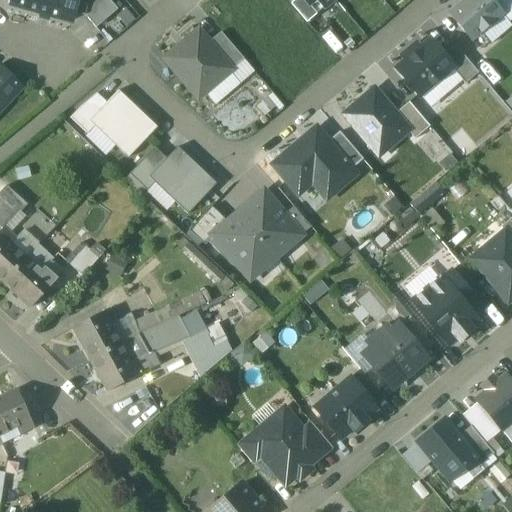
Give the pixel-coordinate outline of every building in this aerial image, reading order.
[(44,0),(10,0),(11,1),(10,4),(41,13),(44,0)] [(77,0),(44,0),(41,13),(72,22),(75,8),(77,0)] [(125,4),(121,0),(77,0),(75,8),(96,28),(125,4)] [(307,23),(333,0),(297,0),(291,5),(307,23)] [(470,0),(452,16),(472,40),(502,14),(490,0),(470,0)] [(511,3),(509,0),(490,0),(502,14),(509,22),(511,19),(511,3)] [(198,31),(164,60),(198,99),(232,70),(208,43),(198,31)] [(244,60),(221,33),(208,43),(232,70),(244,60)] [(420,49),(416,44),(402,56),(406,61),(396,69),(419,97),(452,69),(453,68),(443,56),(429,41),(420,49)] [(478,73),(455,46),(443,56),(453,68),(452,69),(465,84),(478,73)] [(0,68),(0,110),(21,89),(0,68)] [(395,114),(374,89),(343,115),(374,152),(386,141),(391,146),(408,132),(409,131),(395,114)] [(95,127),(128,159),(157,128),(118,91),(107,103),(89,122),(95,127)] [(82,105),(71,119),(86,135),(95,127),(89,122),(107,103),(96,93),(82,105)] [(429,127),(409,103),(395,114),(409,131),(408,132),(415,140),(429,127)] [(317,130),(273,167),(298,196),(311,185),(324,201),(355,175),(351,171),(327,143),(317,130)] [(339,132),(327,143),(351,171),(363,161),(339,132)] [(129,175),(147,192),(155,184),(149,178),(166,160),(154,148),(129,175)] [(155,184),(187,215),(217,185),(178,148),(166,160),(149,178),(155,184)] [(264,192),(238,215),(276,258),(302,237),(284,216),(264,192)] [(21,213),(0,195),(0,227),(2,230),(3,229),(4,230),(21,213)] [(210,236),(224,221),(211,209),(190,232),(203,244),(210,236)] [(293,209),(284,216),(302,237),(311,229),(293,209)] [(434,229),(442,220),(430,209),(421,218),(434,229)] [(249,281),(276,258),(238,215),(237,215),(239,218),(230,226),(224,221),(210,236),(249,281)] [(511,218),(500,228),(504,232),(505,232),(511,239),(511,218)] [(43,241),(43,242),(50,249),(64,235),(55,227),(53,229),(43,241)] [(4,230),(3,229),(2,230),(0,232),(0,280),(3,283),(25,259),(32,252),(16,239),(15,240),(4,230)] [(511,239),(505,232),(504,232),(472,260),(507,303),(511,298),(511,239)] [(43,242),(42,242),(32,252),(25,259),(40,272),(45,267),(46,268),(57,256),(50,249),(43,242)] [(98,259),(80,244),(64,261),(82,277),(98,259)] [(40,272),(25,259),(3,283),(30,308),(57,278),(46,268),(45,267),(40,272)] [(484,293),(460,265),(442,281),(466,309),(484,293)] [(442,281),(440,279),(413,302),(449,344),(457,338),(459,341),(471,331),(469,328),(476,321),(442,281)] [(108,310),(73,328),(90,360),(120,345),(110,327),(116,323),(115,322),(108,310)] [(156,313),(134,322),(140,333),(161,324),(156,313)] [(130,314),(115,322),(116,323),(110,327),(120,345),(140,333),(134,322),(130,314)] [(161,324),(140,333),(149,354),(148,355),(149,356),(152,355),(190,338),(178,316),(161,324)] [(433,345),(410,318),(397,329),(420,356),(433,345)] [(397,329),(390,335),(385,328),(368,342),(374,348),(365,356),(391,387),(424,360),(420,356),(397,329)] [(140,333),(120,345),(130,363),(136,359),(136,360),(148,355),(149,354),(140,333)] [(206,336),(184,347),(200,378),(219,362),(206,336)] [(120,345),(90,360),(108,393),(143,373),(136,360),(136,359),(130,363),(120,345)] [(239,362),(251,359),(247,346),(235,349),(239,362)] [(148,355),(136,360),(143,373),(158,365),(152,355),(149,356),(148,355)] [(383,397),(360,370),(350,379),(373,406),(383,397)] [(511,383),(506,376),(476,401),(501,431),(511,421),(511,383)] [(350,379),(314,408),(340,439),(352,429),(354,432),(366,422),(364,419),(376,410),(373,406),(350,379)] [(16,391),(0,398),(0,435),(16,428),(19,434),(33,427),(16,391)] [(129,411),(140,426),(166,408),(154,392),(129,411)] [(303,432),(284,409),(238,448),(251,463),(260,456),(285,485),(331,447),(312,424),(303,432)] [(445,422),(417,446),(431,464),(447,483),(476,459),(458,436),(445,422)] [(469,427),(458,436),(476,459),(480,463),(491,454),(469,427)] [(415,444),(400,456),(416,476),(431,464),(417,446),(415,444)] [(34,476),(24,454),(9,461),(8,461),(19,484),(34,476)] [(19,484),(8,461),(9,461),(7,457),(4,477),(2,491),(19,484)] [(242,484),(218,503),(213,502),(205,509),(204,511),(260,511),(263,510),(242,484)] [(509,511),(511,511),(511,496),(503,505),(509,511)]
